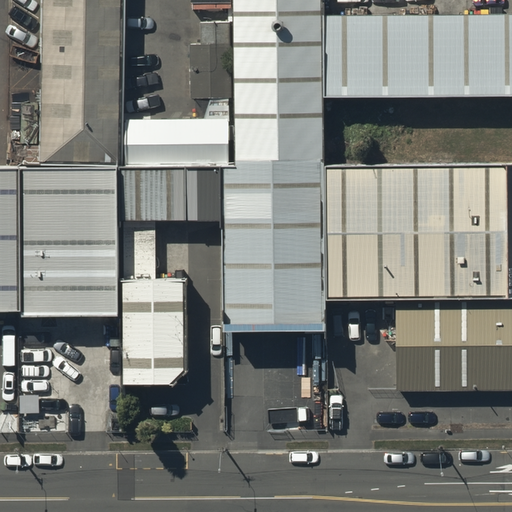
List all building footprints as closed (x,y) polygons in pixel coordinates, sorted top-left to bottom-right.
[(108,0),(31,0),(33,177),(109,177),(108,0)] [(316,168),(314,0),(226,0),(228,169),(316,168)] [(511,26),(318,27),(319,106),(511,105),(511,26)] [(318,174),(221,174),(222,331),(318,330),(318,174)] [(511,177),(322,178),(323,309),(511,308),(511,177)] [(218,179),(119,180),(120,231),(218,231),(218,179)] [(11,181),(0,180),(0,322),(11,322),(11,181)] [(115,181),(16,181),(17,326),(116,325),(115,181)] [(152,234),(120,234),(121,393),(182,392),(181,284),(152,284),(152,234)] [(511,312),(394,313),(395,395),(511,394),(511,312)]
